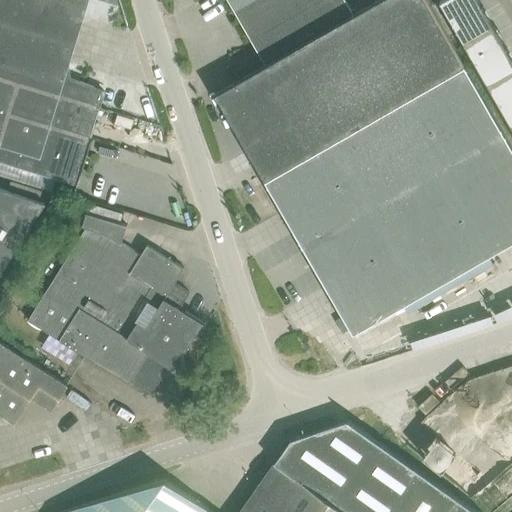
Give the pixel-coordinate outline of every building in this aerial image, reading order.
[(0,0),(0,160),(77,184),(105,91),(65,79),(89,0),(0,0)] [(229,0),(267,64),(217,93),(354,332),(511,241),(511,145),(428,0),(378,0),(355,14),(346,0),(229,0)] [(442,0),(440,1),(465,44),(495,27),(479,0),(442,0)] [(465,44),(488,85),(511,71),(511,56),(495,27),(465,44)] [(511,71),(488,85),(511,126),(511,71)] [(0,271),(44,204),(0,188),(0,271)] [(128,384),(128,383),(142,392),(157,388),(170,366),(173,368),(202,323),(179,308),(189,293),(174,283),(184,268),(147,245),(141,255),(114,239),(119,223),(87,213),(83,227),(85,229),(27,320),(128,384)] [(0,412),(15,423),(31,397),(52,411),(68,385),(0,341),(0,412)] [(479,511),(348,420),(290,439),(275,461),(239,511),(213,511),(165,479),(62,511),(479,511)]
